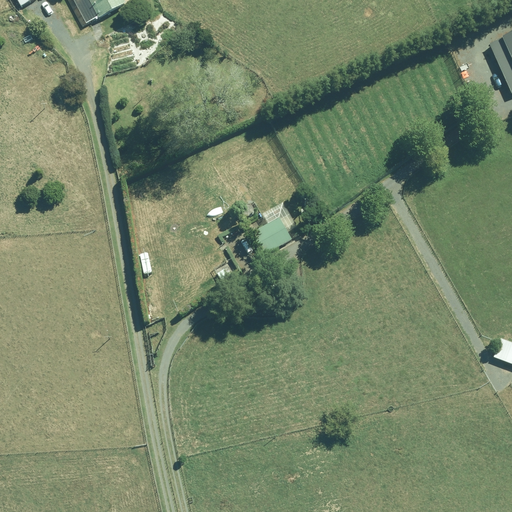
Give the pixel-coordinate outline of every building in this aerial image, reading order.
[(16,0),(22,8),(34,0),(16,0)] [(72,0),(85,26),(126,6),(123,0),(72,0)] [(511,36),(490,47),(511,97),(511,96),(511,36)] [(259,245),(265,255),(267,254),(290,240),(279,220),(253,236),(259,245)] [(511,344),(500,340),(493,359),(511,365),(511,344)]
